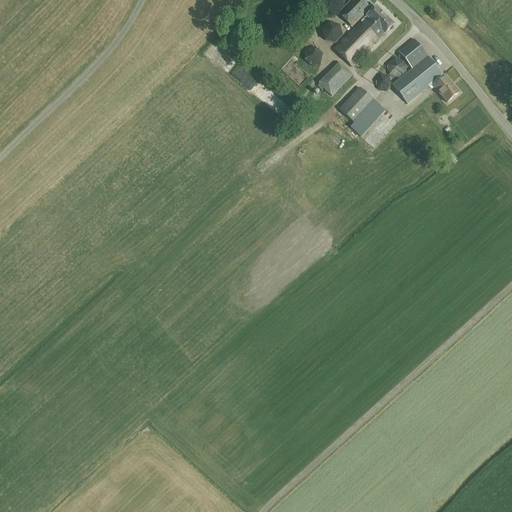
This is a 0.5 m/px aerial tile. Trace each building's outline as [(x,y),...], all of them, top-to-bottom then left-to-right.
[(351,28),(370,9),(360,0),(352,0),(338,15),(351,28)] [(334,50),(352,68),(394,25),(376,8),(334,50)] [(335,44),(343,37),(339,26),(328,24),(322,31),(325,42),(335,44)] [(393,87),(409,104),(431,85),(447,104),(459,93),(447,78),(445,79),(414,40),(398,52),(412,71),(393,87)] [(321,64),(322,54),(315,49),(306,52),(304,61),(311,67),(321,64)] [(386,66),(389,76),(399,79),(407,72),(404,62),(394,58),(386,66)] [(339,64),(319,85),(332,98),(353,76),(339,64)] [(374,82),(377,90),(386,92),(392,85),(389,77),(380,74),(374,82)] [(339,111),(340,111),(335,116),(350,129),(351,127),(361,136),(384,111),(360,88),(339,111)]
